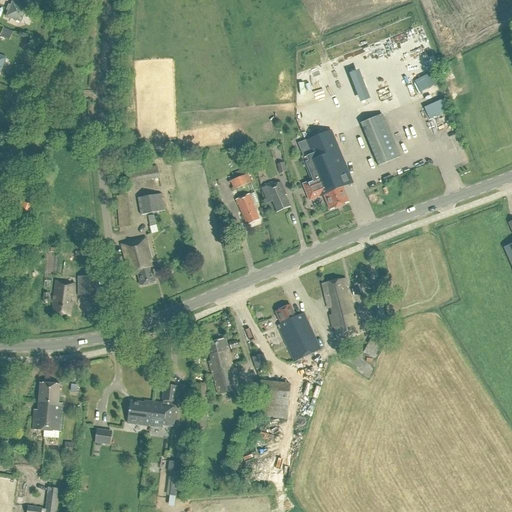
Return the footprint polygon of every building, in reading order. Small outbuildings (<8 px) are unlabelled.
[(21,23),(26,10),(31,13),(33,8),(28,6),(27,8),(12,2),(6,17),(21,23)] [(5,28),(1,37),(11,41),(15,33),(5,28)] [(22,37),(19,48),(27,50),(30,40),(22,37)] [(0,72),(1,73),(6,61),(10,63),(12,57),(7,55),(6,58),(0,55),(0,72)] [(434,72),(414,81),(420,93),(439,84),(434,72)] [(444,99),(424,107),(428,119),(448,110),(444,99)] [(361,123),(378,166),(399,157),(382,114),(361,123)] [(301,157),(311,181),(302,185),(309,201),(323,195),(330,211),(348,203),(342,187),(352,183),(331,131),(307,141),(306,141),(311,153),(303,157),(301,157)] [(445,143),(453,139),(450,132),(442,136),(445,143)] [(150,167),(149,160),(124,164),(127,184),(159,179),(157,166),(150,167)] [(280,174),(287,172),(284,163),(277,165),(280,174)] [(232,174),(234,180),(247,174),(245,168),(232,174)] [(234,180),(228,183),(228,184),(231,183),(233,188),(231,189),(231,191),(251,182),(248,174),(247,174),(234,180)] [(176,189),(175,181),(161,181),(161,189),(176,189)] [(268,204),(272,202),(276,212),(289,207),(285,196),(287,195),(281,182),(271,186),(270,184),(265,186),(265,187),(261,188),(268,204)] [(116,188),(117,195),(127,194),(127,187),(116,188)] [(141,215),(165,211),(162,194),(138,198),(141,215)] [(235,200),(244,220),(246,225),(259,220),(249,194),(235,200)] [(129,207),(117,208),(118,217),(130,215),(129,207)] [(148,216),(150,227),(156,225),(154,215),(148,216)] [(141,286),(154,283),(151,270),(153,269),(145,239),(120,245),(129,277),(138,275),(141,286)] [(511,243),(503,248),(511,267),(511,243)] [(270,247),(259,251),(263,260),(274,256),(270,247)] [(86,266),(98,265),(97,249),(85,250),(86,266)] [(78,277),(78,296),(95,296),(95,277),(78,277)] [(359,336),(346,280),(322,285),(328,308),(330,308),(331,315),(329,316),(332,328),(334,328),(337,341),(359,336)] [(72,296),(74,283),(56,281),(52,305),(54,305),(53,314),(69,316),(71,302),(69,302),(70,295),(72,296)] [(379,286),(371,287),(374,305),(382,303),(379,286)] [(359,287),(352,289),(353,296),(361,293),(359,287)] [(295,318),(290,306),(275,313),(281,324),(277,326),(294,362),(320,350),(303,314),(295,318)] [(209,362),(212,375),(224,372),(223,369),(232,366),(228,350),(225,338),(206,344),(209,355),(210,355),(211,361),(209,362)] [(374,358),(381,344),(371,338),(364,352),(374,358)] [(231,349),(241,346),(239,340),(230,343),(231,349)] [(213,375),(218,395),(239,389),(232,366),(223,369),(224,372),(212,375),(213,375)] [(287,419),(290,384),(260,381),(257,416),(287,419)] [(49,409),(63,409),(63,404),(60,404),(61,386),(40,384),(39,403),(49,404),(49,409)] [(195,384),(196,396),(197,420),(207,420),(206,396),(206,384),(195,384)] [(178,387),(168,385),(165,385),(162,404),(153,403),(150,427),(163,428),(163,426),(173,427),(176,408),(174,408),(174,402),(176,403),(178,387)] [(150,427),(153,403),(144,401),(144,403),(130,402),(127,424),(150,427)] [(47,408),(49,409),(49,404),(39,403),(38,411),(34,410),(32,431),(44,432),(47,408)] [(63,409),(49,409),(47,408),(44,432),(44,438),(59,439),(59,433),(61,433),(63,409)] [(107,444),(109,431),(96,430),(95,443),(107,444)] [(4,433),(0,438),(0,453),(1,455),(12,439),(4,433)] [(169,462),(167,473),(178,474),(180,464),(169,462)] [(145,463),(144,472),(155,472),(156,463),(145,463)] [(170,496),(176,497),(178,477),(172,476),(170,496)]
